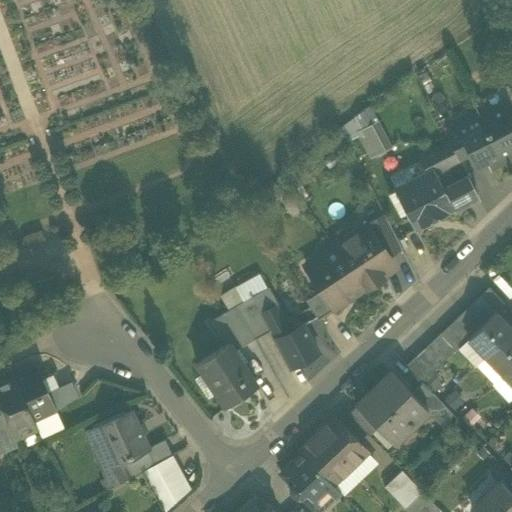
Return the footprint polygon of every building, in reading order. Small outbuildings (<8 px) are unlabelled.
[(359,131),(377,121),(369,107),(353,118),(359,131)] [(480,118),(502,163),(511,157),(511,151),(511,152),(511,151),(511,125),(502,107),(480,118)] [(353,118),(340,128),(347,141),(361,134),(359,131),(353,118)] [(490,169),(502,163),(480,118),(457,130),(469,153),(477,169),(488,164),(490,169)] [(361,134),(372,157),(391,148),(377,121),(359,131),(361,134)] [(469,153),(457,130),(446,135),(451,144),(458,158),(469,153)] [(433,170),(433,171),(445,165),(458,158),(451,144),(420,161),(427,173),(433,170)] [(395,189),(427,173),(420,161),(388,177),(395,189)] [(459,190),(445,165),(433,171),(447,197),(459,190)] [(406,212),(416,229),(454,209),(447,197),(433,171),(433,170),(427,173),(395,189),(406,212)] [(471,184),(459,190),(447,197),(454,209),(477,197),(471,184)] [(406,212),(395,189),(387,193),(399,216),(406,212)] [(366,226),(386,256),(400,246),(384,214),(366,226)] [(335,247),(336,249),(362,288),(366,285),(370,286),(380,279),(381,275),(385,272),(388,258),(386,256),(366,226),(335,247)] [(333,307),(362,288),(336,249),(322,258),(321,257),(306,267),(316,281),(317,280),(323,289),(320,291),(331,308),(333,307)] [(36,281),(41,293),(60,285),(56,273),(36,281)] [(511,288),(498,274),(491,280),(510,300),(511,297),(511,288)] [(234,288),(241,301),(251,295),(265,288),(257,275),(234,288)] [(488,287),(480,295),(496,312),(504,304),(488,287)] [(241,301),(234,288),(219,296),(227,309),(236,304),(241,301)] [(251,295),(261,312),(274,305),(265,288),(251,295)] [(306,301),(318,320),(334,309),(333,307),(331,308),(320,291),(306,301)] [(241,301),(236,304),(254,337),(262,332),(269,329),(261,312),(251,295),(241,301)] [(495,312),(496,312),(480,295),(472,303),(488,320),(495,312)] [(480,327),(488,320),(472,303),(464,311),(480,327)] [(231,349),(254,337),(236,304),(227,309),(208,319),(224,342),(226,341),(231,349)] [(269,329),(273,337),(288,329),(274,305),(261,312),(269,329)] [(472,335),(480,327),(464,311),(456,318),(472,335)] [(468,339),(485,357),(511,330),(511,329),(495,312),(488,320),(480,327),(472,335),(468,339)] [(468,339),(472,335),(456,318),(448,326),(463,343),(468,339)] [(302,322),(288,329),(273,337),(288,365),(316,350),(302,322)] [(457,348),(463,343),(448,326),(440,334),(455,350),(457,348)] [(511,364),(511,330),(485,357),(502,374),(511,364)] [(447,358),(455,350),(440,334),(432,342),(447,358)] [(485,357),(468,339),(463,343),(457,348),(475,367),(476,365),(485,357)] [(216,394),(225,407),(256,386),(231,349),(226,341),(224,342),(194,363),(202,374),(203,376),(207,373),(218,389),(214,392),(216,394)] [(439,366),(447,358),(432,342),(424,349),(439,366)] [(434,371),(439,366),(424,349),(415,357),(431,374),(434,371)] [(423,382),(431,374),(415,357),(407,365),(423,382)] [(502,374),(485,357),(476,365),(493,383),(502,374)] [(511,364),(502,374),(511,384),(511,364)] [(34,369),(14,377),(33,419),(53,410),(45,392),(34,369)] [(442,379),(434,371),(431,374),(423,382),(430,390),(442,379)] [(393,443),(393,444),(414,424),(410,419),(423,407),(424,406),(412,393),(390,372),(356,405),(357,406),(378,427),(393,443)] [(203,376),(214,392),(218,389),(207,373),(203,376)] [(203,376),(202,374),(194,379),(208,400),(216,394),(214,392),(203,376)] [(511,398),(511,384),(502,374),(493,383),(492,384),(509,402),(511,398)] [(37,428),(33,419),(14,377),(12,379),(0,383),(0,405),(3,413),(15,438),(16,438),(37,428)] [(45,392),(53,410),(56,408),(79,398),(72,380),(45,392)] [(423,407),(442,427),(454,415),(423,383),(412,393),(424,406),(423,407)] [(454,390),(444,399),(454,409),(464,400),(454,390)] [(349,414),(369,436),(371,433),(378,427),(357,406),(349,414)] [(471,407),(461,417),(470,426),(480,416),(471,407)] [(53,410),(33,419),(37,428),(42,439),(65,429),(56,408),(53,410)] [(97,428),(113,464),(116,462),(146,449),(148,448),(147,447),(131,412),(97,428)] [(3,413),(0,414),(0,453),(7,451),(19,445),(16,438),(15,438),(3,413)] [(334,417),(317,434),(350,468),(367,452),(334,417)] [(393,443),(378,427),(371,433),(387,449),(393,443)] [(113,464),(97,428),(84,434),(108,489),(125,481),(116,462),(113,464)] [(299,450),(302,452),(332,485),(350,468),(317,434),(299,450)] [(165,439),(147,447),(148,448),(146,449),(154,465),(172,455),(165,439)] [(125,481),(142,472),(154,465),(146,449),(116,462),(125,481)] [(335,487),(332,485),(302,452),(280,473),(291,484),(289,486),(289,490),(296,498),(301,498),(302,497),(313,508),(335,487)] [(172,455),(154,465),(142,472),(163,511),(164,511),(190,488),(172,455)] [(384,487),(405,509),(422,492),(402,470),(384,487)] [(473,511),(511,511),(511,493),(505,486),(491,499),(486,494),(471,509),(473,511)] [(319,511),(340,492),(335,487),(313,508),(316,511),(319,511)] [(436,511),(439,509),(422,492),(405,509),(408,511),(409,511),(436,511)] [(254,497),(238,511),(276,511),(271,506),(266,506),(264,507),(254,497)] [(310,511),(301,503),(292,511),(293,511),(310,511)]
